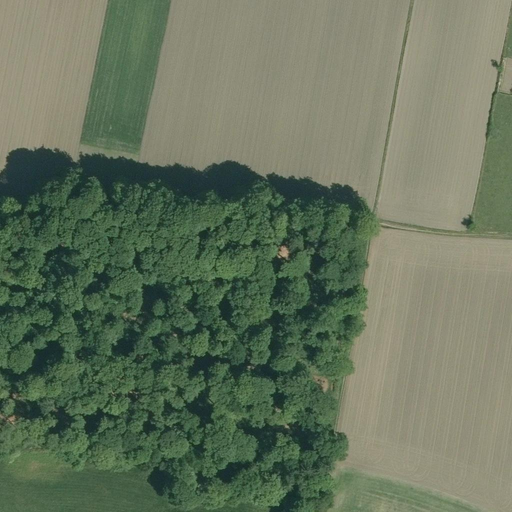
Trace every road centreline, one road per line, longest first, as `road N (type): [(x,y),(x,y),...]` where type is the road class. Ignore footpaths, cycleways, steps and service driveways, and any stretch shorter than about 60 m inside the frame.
road 1 (track): [(410,0),(334,460),(314,511)]
road 2 (track): [(369,224),(511,238)]
